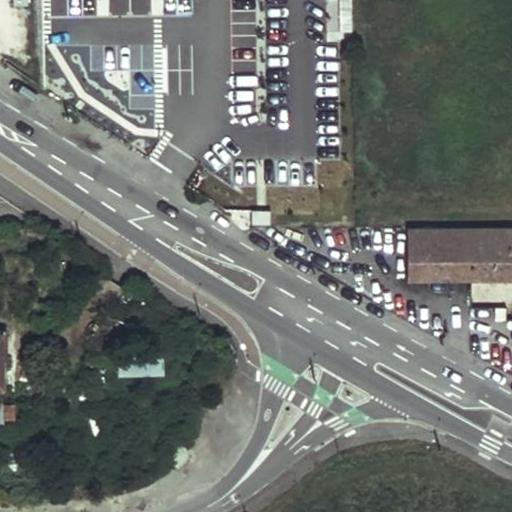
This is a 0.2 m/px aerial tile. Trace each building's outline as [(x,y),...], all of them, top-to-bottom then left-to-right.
[(351,30),(351,0),(325,0),(325,31),(351,30)] [(406,248),(406,277),(468,278),(467,229),(405,229),(406,248)] [(511,229),(467,229),(468,278),(511,277),(511,229)] [(120,375),(163,374),(162,349),(119,350),(120,375)] [(0,402),(0,424),(13,425),(14,403),(0,402)]
